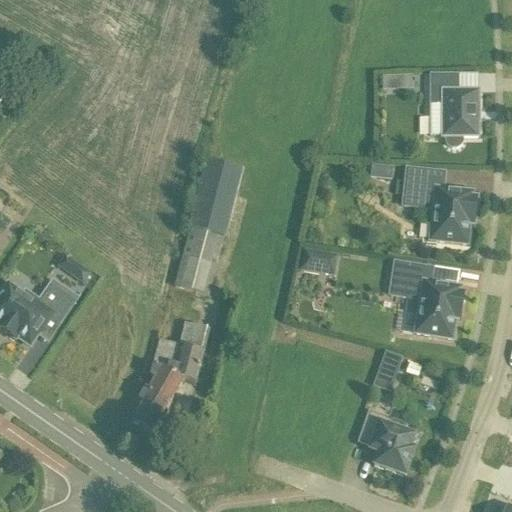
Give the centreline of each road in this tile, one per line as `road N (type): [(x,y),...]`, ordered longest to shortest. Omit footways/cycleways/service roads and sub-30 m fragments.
road 1 (residential): [(449,511),(511,288)]
road 2 (tertiary): [(119,470),(0,388)]
road 3 (residential): [(264,466),(393,511)]
